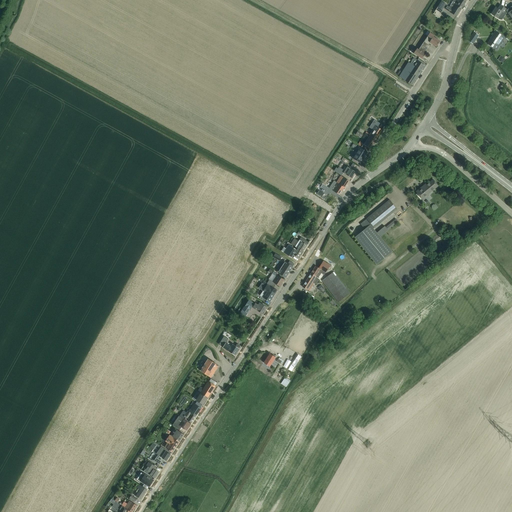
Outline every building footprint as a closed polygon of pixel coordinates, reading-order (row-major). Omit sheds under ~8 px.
[(447,6),(445,9),(452,14),(456,16),(466,2),(463,0),(456,0),(456,1),(454,0),(452,0),(448,7),(447,6)] [(442,10),(446,4),(441,1),(437,7),(442,10)] [(511,5),(506,10),(506,9),(504,7),(500,5),(498,9),(496,7),(491,14),(499,19),(502,20),(503,18),(502,16),(499,15),(501,11),(503,13),(505,11),(506,13),(508,13),(511,18),(511,5)] [(417,48),(414,53),(418,56),(422,59),(431,46),(429,44),(430,42),(436,46),(440,41),(436,38),(433,36),(434,35),(429,32),(427,31),(425,34),(428,35),(418,49),(417,48)] [(503,41),(505,38),(496,31),(491,37),(492,38),(488,44),(496,49),(497,50),(499,46),(497,44),(500,40),(503,41)] [(478,35),(473,32),(468,40),(473,44),(478,35)] [(409,62),(399,77),(407,82),(411,85),(424,65),(420,62),(417,60),(414,65),(411,64),(409,62)] [(368,151),(382,130),(378,127),(376,125),(370,134),(367,132),(358,145),(368,151)] [(356,151),(352,158),(360,163),(368,152),(359,146),(356,151)] [(351,169),(347,166),(346,167),(345,166),(343,169),(339,167),(338,168),(336,167),(334,170),(342,175),(343,172),(347,175),(351,178),(355,171),(351,169)] [(339,195),(349,181),(341,175),(337,181),(335,180),(329,188),(339,195)] [(422,199),(438,185),(433,179),(426,185),(423,188),(421,187),(416,191),(422,199)] [(374,228),(392,213),(397,209),(389,199),(366,218),(366,219),(371,224),(371,225),(373,227),(374,228)] [(308,226),(310,222),(300,215),(304,223),(308,226)] [(366,219),(360,224),(364,229),(370,224),(371,224),(366,219)] [(396,219),(386,228),(388,230),(398,222),(396,219)] [(373,227),(371,225),(370,224),(364,229),(354,237),(377,264),(392,252),(372,228),(373,227)] [(308,242),(301,237),(298,241),(294,238),(291,244),(298,248),(302,251),(308,242)] [(297,250),(289,244),(284,252),(287,255),(292,257),(294,254),(298,257),(302,251),(298,248),(297,250)] [(288,263),(284,260),(277,272),(281,275),(285,277),(294,264),(289,261),(288,263)] [(316,266),(311,273),(316,276),(318,278),(318,277),(321,273),(324,275),(330,265),(323,261),(319,268),(316,266)] [(280,286),(284,279),(277,275),(278,274),(273,271),(272,273),(272,274),(269,279),(269,280),(267,283),(274,287),(276,284),(280,286)] [(338,302),(350,293),(333,271),(322,280),(338,302)] [(304,284),(302,286),(304,287),(309,291),(314,283),(316,284),(319,279),(315,277),(316,276),(311,273),(304,284)] [(267,283),(264,281),(262,283),(266,286),(263,290),(260,295),(263,297),(266,299),(270,302),(277,290),(273,288),(274,287),(267,283)] [(320,285),(318,288),(324,293),(326,290),(320,285)] [(254,303),(249,299),(242,310),(248,313),(254,303)] [(267,306),(262,304),(260,302),(258,304),(255,303),(252,307),(257,310),(262,314),(267,306)] [(223,346),(228,338),(224,336),(219,344),(223,346)] [(226,343),(223,347),(231,352),(235,355),(240,348),(239,348),(240,346),(237,343),(235,346),(233,344),(231,346),(226,343)] [(271,362),(275,357),(270,353),(268,356),(267,358),(266,358),(266,359),(271,362)] [(294,367),(299,360),(294,357),(290,364),(294,367)] [(211,377),(218,366),(216,364),(209,359),(201,371),(211,377)] [(286,387),(290,380),(285,377),(281,383),(286,387)] [(203,404),(215,385),(209,381),(204,388),(201,386),(198,391),(201,392),(196,400),(203,404)] [(183,410),(179,416),(180,416),(183,418),(184,417),(187,419),(191,422),(191,423),(196,416),(201,408),(202,405),(198,402),(196,401),(195,404),(192,402),(191,404),(193,405),(189,411),(188,411),(187,412),(183,410)] [(186,430),(191,423),(180,416),(173,425),(176,427),(180,430),(182,427),(186,430)] [(179,441),(183,434),(179,431),(176,429),(171,436),(179,441)] [(171,436),(170,435),(166,441),(168,442),(165,447),(172,452),(179,441),(171,436)] [(171,453),(167,450),(164,448),(158,459),(156,458),(154,461),(160,465),(164,459),(166,460),(170,454),(171,453)] [(141,468),(141,469),(147,473),(154,478),(159,472),(154,469),(156,466),(153,465),(149,462),(146,460),(146,462),(141,468)] [(149,486),(150,484),(153,480),(142,472),(138,479),(149,486)] [(141,499),(147,489),(139,484),(137,488),(138,489),(134,495),(141,499)] [(115,501),(112,506),(119,511),(120,509),(122,506),(115,501)] [(132,511),(137,505),(129,501),(125,507),(132,511)]
